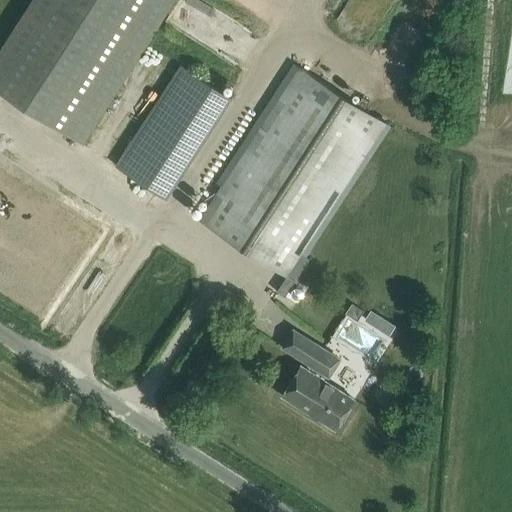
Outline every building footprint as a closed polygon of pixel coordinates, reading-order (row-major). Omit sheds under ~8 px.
[(0,90),(82,143),(93,127),(92,126),(174,0),(31,0),(0,48),(0,90)] [(250,34),(254,17),(234,12),(230,29),(250,34)] [(256,57),(264,38),(251,33),(243,51),(256,57)] [(166,197),(231,97),(180,64),(115,165),(166,197)] [(286,275),(385,123),(363,109),(368,101),(361,97),(356,105),(298,67),(199,219),(286,275)] [(309,242),(297,264),(308,270),(320,249),(309,242)] [(349,313),(361,321),(367,310),(355,303),(349,313)] [(282,346),(309,363),(305,368),(300,365),(282,394),(334,427),(339,419),(343,421),(351,409),(347,406),(353,398),(324,380),(327,375),(328,375),(339,358),(293,329),(282,346)]
